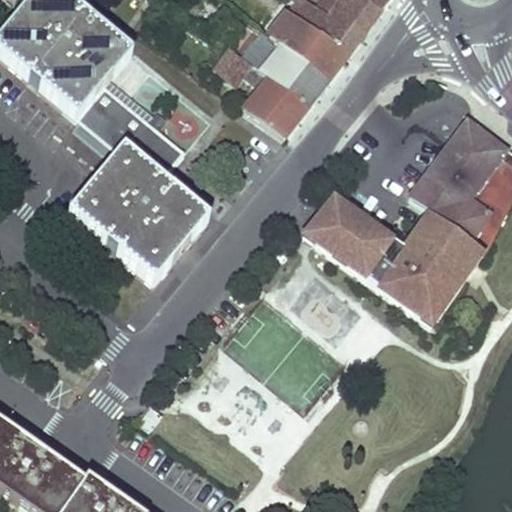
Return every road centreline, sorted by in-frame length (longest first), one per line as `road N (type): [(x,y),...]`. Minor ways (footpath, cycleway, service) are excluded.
road 1 (residential): [(386,60),(141,361)]
road 2 (residential): [(0,249),(141,361)]
road 3 (residential): [(0,243),(47,186),(48,171),(0,122)]
road 4 (residential): [(78,441),(177,511)]
